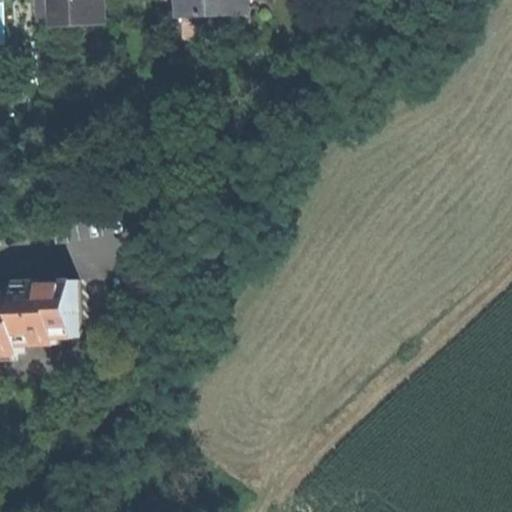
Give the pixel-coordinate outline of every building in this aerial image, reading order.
[(37,0),(39,20),(54,19),(53,0),(37,0)] [(53,0),(54,19),(55,23),(107,21),(105,0),(53,0)] [(181,0),(183,14),(249,10),(248,0),(181,0)] [(251,36),(249,10),(183,14),(184,40),(251,36)] [(0,353),(28,353),(28,345),(64,343),(64,338),(83,338),(81,280),(24,281),(25,287),(7,287),(0,287),(0,353)]
